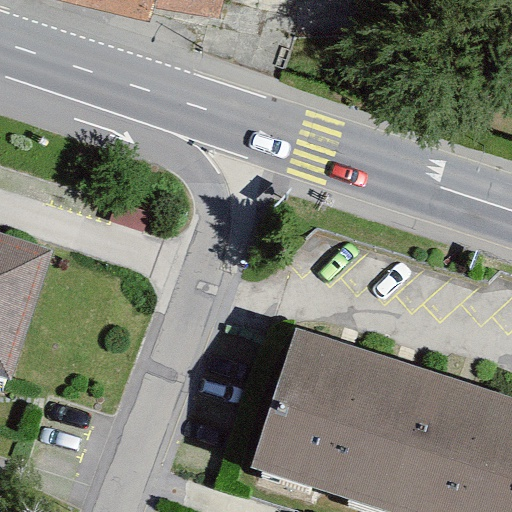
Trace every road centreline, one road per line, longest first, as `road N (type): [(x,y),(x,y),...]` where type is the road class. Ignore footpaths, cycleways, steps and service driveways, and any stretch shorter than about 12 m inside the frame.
road 1 (residential): [(0,99),(194,171),(214,214),(98,511)]
road 2 (secondary): [(0,36),(511,200)]
